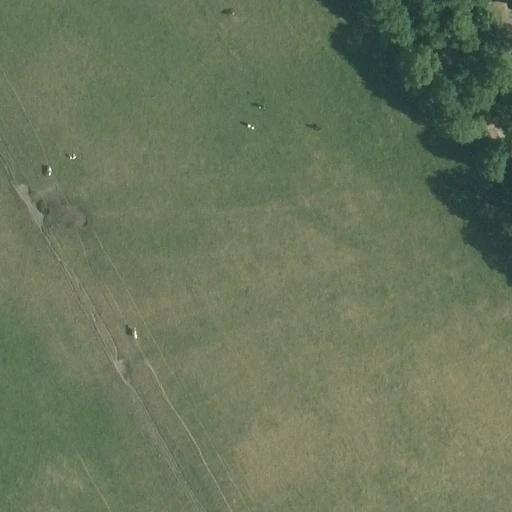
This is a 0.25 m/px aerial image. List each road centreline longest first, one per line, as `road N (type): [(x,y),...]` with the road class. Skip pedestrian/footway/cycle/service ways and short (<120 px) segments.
road 1 (track): [(199,511),(0,148)]
road 2 (track): [(412,0),(511,156)]
